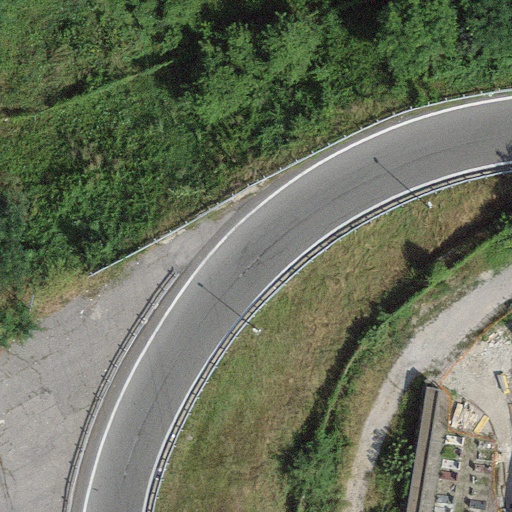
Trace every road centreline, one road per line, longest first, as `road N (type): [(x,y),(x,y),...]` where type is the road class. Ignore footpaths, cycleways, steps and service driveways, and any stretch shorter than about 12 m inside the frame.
road 1 (motorway): [(110,511),(157,384),(190,326),(246,258),(365,176),(442,146),(511,132)]
road 2 (track): [(511,281),(404,368),(367,417),(340,511)]
